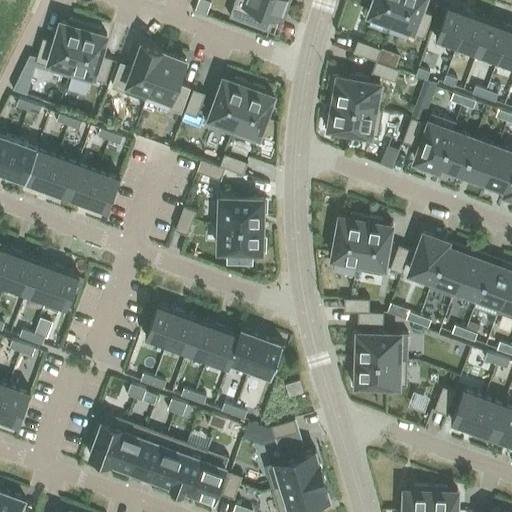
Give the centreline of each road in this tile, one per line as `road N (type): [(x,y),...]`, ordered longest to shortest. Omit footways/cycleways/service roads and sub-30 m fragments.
road 1 (residential): [(307,312),(0,202)]
road 2 (residential): [(511,226),(294,147)]
road 3 (residential): [(121,0),(305,63)]
road 4 (residential): [(332,410),(511,475)]
road 5 (residential): [(0,449),(172,511)]
road 6 (residential): [(307,312),(294,147)]
